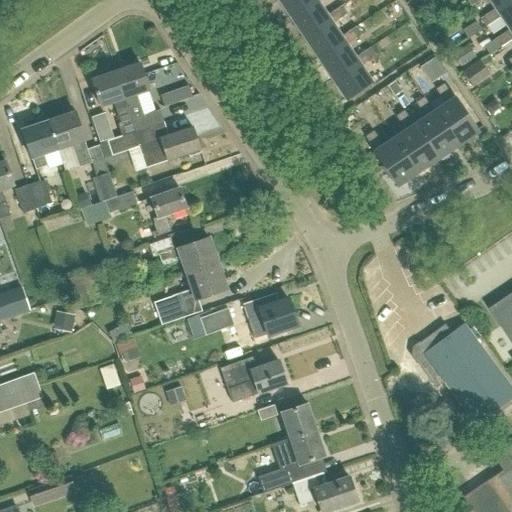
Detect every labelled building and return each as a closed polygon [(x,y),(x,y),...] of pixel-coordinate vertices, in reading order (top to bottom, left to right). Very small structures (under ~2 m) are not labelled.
[(314,0),(277,0),(289,17),(314,0)] [(329,21),(326,16),(318,4),(323,0),(314,0),(289,17),(303,38),(329,21)] [(497,14),(511,3),(511,0),(487,0),(494,10),(479,20),(485,28),(500,18),(497,14)] [(511,35),(511,34),(511,3),(497,14),(500,18),(509,31),(493,41),(499,49),(511,39),(511,35)] [(332,24),(346,15),(341,7),(326,16),(329,21),(303,38),(317,59),(343,41),(340,38),(332,24)] [(346,46),(361,35),(355,27),(340,38),(343,41),(317,59),(331,79),(357,62),(354,58),(346,46)] [(375,57),(374,56),(369,48),(354,58),(357,62),(331,79),(346,101),(371,84),(360,67),(375,57)] [(134,131),(162,121),(159,110),(143,116),(136,94),(148,90),(139,63),(115,72),(134,131)] [(480,63),(463,74),(472,87),(488,76),(480,63)] [(121,135),(134,131),(115,72),(90,80),(100,107),(112,102),(120,123),(117,124),(121,135)] [(456,147),(458,146),(469,138),(470,140),(479,134),(476,129),(475,130),(454,98),(453,99),(443,84),(435,90),(444,105),(433,112),(456,147)] [(188,87),(174,92),(178,102),(192,97),(188,87)] [(456,147),(433,112),(423,98),(415,103),(424,118),(413,126),(437,160),(438,159),(449,152),(450,153),(459,147),(458,146),(456,147)] [(437,160),(413,126),(403,111),(395,117),(405,131),(393,139),(417,173),(429,165),(430,167),(439,160),(438,159),(437,160)] [(47,122),(56,149),(71,144),(75,155),(79,168),(91,164),(87,151),(83,139),(74,113),(47,122)] [(121,137),(133,133),(138,148),(141,156),(145,168),(199,149),(192,127),(167,135),(162,121),(134,131),(121,135),(121,137)] [(43,153),(56,149),(47,122),(21,131),(30,158),(31,158),(34,169),(47,165),(43,153)] [(109,130),(97,134),(100,142),(111,138),(109,130)] [(417,173),(393,139),(382,146),(373,132),(364,137),(374,152),(373,153),(382,166),(381,167),(387,177),(388,176),(396,187),(417,173)] [(121,137),(99,145),(104,160),(138,148),(133,133),(121,137)] [(0,218),(9,215),(1,190),(12,186),(4,161),(0,162),(0,218)] [(107,174),(95,177),(103,201),(115,197),(107,174)] [(38,181),(26,186),(35,210),(47,205),(38,181)] [(22,214),(35,210),(26,186),(13,190),(22,214)] [(157,235),(170,231),(164,215),(185,208),(178,188),(150,198),(156,217),(152,219),(157,235)] [(115,197),(103,201),(103,202),(91,206),(97,223),(110,218),(109,214),(136,205),(132,192),(115,198),(115,197)] [(185,274),(216,263),(208,238),(173,250),(169,238),(148,245),(152,257),(158,255),(161,266),(180,259),(185,274)] [(190,302),(225,290),(216,263),(185,274),(190,290),(153,302),(161,324),(194,313),(190,302)] [(100,302),(89,272),(61,282),(67,298),(76,295),(81,308),(100,302)] [(21,288),(0,295),(0,320),(28,311),(21,288)] [(511,292),(487,309),(511,346),(511,359),(511,360),(511,361),(511,292)] [(277,303),(274,294),(242,304),(246,319),(260,314),(267,335),(296,325),(287,300),(277,303)] [(227,309),(199,319),(205,336),(233,326),(227,309)] [(467,330),(463,324),(450,333),(444,324),(419,343),(420,346),(415,349),(414,357),(418,362),(415,364),(422,373),(435,389),(443,383),(475,425),(511,397),(511,390),(475,340),(479,337),(472,327),(467,330)] [(133,340),(113,346),(117,356),(136,350),(133,340)] [(251,357),(219,369),(231,403),(258,394),(286,384),(278,361),(255,369),(251,357)] [(113,366),(100,371),(106,391),(119,387),(113,366)] [(0,397),(37,385),(33,373),(0,385),(0,397)] [(140,377),(128,380),(133,394),(145,391),(140,377)] [(0,412),(42,398),(37,385),(0,397),(0,412)] [(181,388),(165,393),(169,408),(185,403),(181,388)] [(288,439),(315,430),(306,404),(280,413),(288,439)] [(260,421),(276,415),(273,405),(256,411),(260,421)] [(88,423),(90,434),(114,429),(112,418),(88,423)] [(309,462),(324,457),(315,430),(288,439),(273,445),(283,473),(260,481),(265,493),(291,484),(314,477),(309,462)] [(511,511),(511,447),(504,452),(505,453),(496,459),(504,471),(464,498),(468,511),(511,511)] [(77,464),(64,467),(67,481),(80,478),(77,464)] [(173,511),(163,475),(153,478),(162,511),(173,511)] [(318,488),(314,477),(291,484),(298,506),(316,500),(319,511),(328,511),(356,503),(348,477),(318,488)] [(58,494),(57,493),(53,482),(27,491),(31,504),(58,494)]
